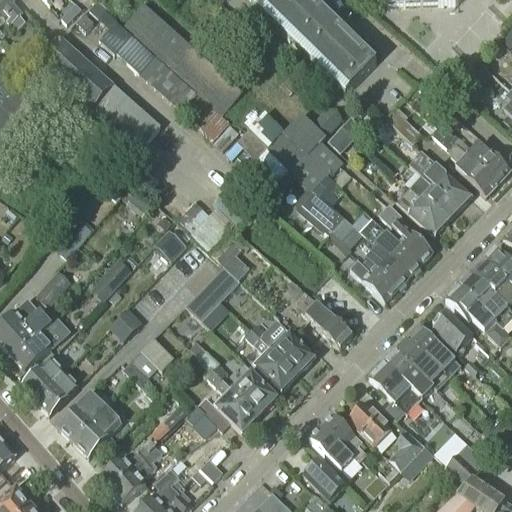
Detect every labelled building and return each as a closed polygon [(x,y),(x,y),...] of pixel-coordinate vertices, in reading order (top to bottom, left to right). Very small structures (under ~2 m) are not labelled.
[(8,0),(0,0),(0,17),(2,16),(9,24),(5,27),(12,35),(16,35),(24,28),(18,22),(20,20),(21,19),(11,8),(14,6),(8,0)] [(49,5),(54,0),(39,0),(48,11),(52,8),(49,5)] [(90,0),(95,5),(96,6),(97,6),(101,10),(109,0),(90,0)] [(250,0),(349,96),(376,68),(305,0),(250,0)] [(398,0),(386,14),(455,11),(464,0),(398,0)] [(97,6),(88,15),(97,24),(108,35),(114,28),(115,27),(104,17),(106,15),(97,6)] [(66,30),(81,15),(74,9),(59,24),(66,30)] [(74,29),(84,38),(92,29),(83,20),(74,29)] [(194,98),(119,32),(114,28),(108,35),(98,47),(113,60),(115,58),(179,115),(194,98)] [(245,49),(254,41),(245,30),(235,39),(245,49)] [(511,32),(501,46),(510,54),(511,51),(511,32)] [(138,158),(159,134),(58,45),(37,68),(38,69),(59,87),(138,158)] [(489,57),(497,64),(505,55),(497,47),(489,57)] [(479,92),(491,80),(478,68),(467,81),(479,92)] [(55,92),(59,87),(38,69),(34,73),(41,79),(26,97),(29,100),(40,110),(55,92)] [(0,136),(29,100),(26,97),(0,72),(0,136)] [(511,97),(511,95),(511,81),(510,80),(507,82),(504,78),(497,84),(510,96),(511,97)] [(511,95),(511,97),(510,96),(504,103),(509,107),(502,114),(511,122),(511,95)] [(0,172),(1,172),(44,114),(40,110),(29,100),(0,136),(0,172)] [(376,116),(363,104),(359,109),(358,113),(358,115),(358,117),(358,120),(361,122),(364,118),(369,123),(376,116)] [(333,180),(343,169),(319,148),(325,142),(325,143),(342,125),(328,112),(312,130),(302,120),(285,138),(265,155),(286,175),(297,186),(307,194),(310,197),(319,188),(330,177),(333,180)] [(385,125),(412,151),(421,142),(404,126),(406,123),(396,113),(385,125)] [(265,155),(285,138),(264,119),(247,136),(248,136),(246,138),(265,155)] [(338,135),(352,147),(353,145),(355,147),(365,137),(350,123),(338,135)] [(436,134),(430,140),(440,149),(447,142),(453,148),(457,144),(441,129),(436,134)] [(237,139),(229,132),(213,149),(222,156),(237,139)] [(339,160),(352,147),(338,135),(327,148),(339,160)] [(485,203),(498,190),(467,161),(453,148),(447,142),(440,149),(448,157),(445,160),(458,171),(455,174),(485,203)] [(467,161),(498,190),(509,177),(510,177),(496,164),(479,148),(471,157),(467,161)] [(458,216),(471,203),(432,167),(426,174),(419,182),(432,193),(458,216)] [(89,183),(117,208),(129,194),(102,169),(89,183)] [(209,262),(232,237),(230,235),(234,231),(235,233),(245,222),(243,220),(270,192),(247,171),(211,211),(215,214),(188,242),(209,262)] [(350,183),(343,176),(332,187),(339,194),(350,183)] [(458,216),(432,193),(419,182),(413,189),(407,195),(420,207),(421,205),(446,228),(458,216)] [(319,188),(310,197),(311,198),(322,207),(330,198),(326,194),(319,188)] [(324,238),(327,242),(343,225),(322,207),(311,198),(310,197),(307,194),(295,208),(296,217),(322,240),(324,238)] [(420,207),(407,195),(395,208),(433,242),(446,228),(421,205),(420,207)] [(127,210),(133,203),(126,198),(121,204),(127,210)] [(186,234),(203,216),(194,208),(177,226),(186,234)] [(396,252),(419,273),(432,259),(399,227),(402,224),(388,211),(379,221),(403,245),(397,250),(396,252)] [(170,229),(162,221),(156,228),(164,235),(170,229)] [(379,270),(385,264),(359,239),(343,225),(332,237),(345,250),(353,241),(358,245),(356,247),(359,249),(358,251),(379,270)] [(385,264),(408,284),(419,273),(396,252),(397,250),(372,226),(359,239),(385,264)] [(56,258),(67,266),(91,237),(80,228),(56,258)] [(152,252),(170,269),(186,253),(168,236),(152,252)] [(232,237),(209,262),(223,274),(237,286),(248,275),(234,262),(246,249),(232,237)] [(511,237),(502,247),(511,256),(511,237)] [(6,239),(0,245),(6,250),(12,243),(6,239)] [(511,289),(511,273),(507,269),(506,270),(493,257),(483,267),(509,291),(511,289)] [(397,296),(408,284),(385,264),(379,270),(374,274),(397,296)] [(102,309),(130,278),(118,266),(89,297),(102,309)] [(511,313),(511,289),(509,291),(483,267),(472,279),(495,302),(497,300),(511,313)] [(397,296),(374,274),(370,279),(357,268),(349,276),(384,309),(397,296)] [(223,274),(204,294),(220,308),(239,288),(237,286),(223,274)] [(70,289),(57,277),(35,302),(48,314),(70,289)] [(472,279),(458,293),(496,330),(502,335),(511,323),(511,318),(495,302),(472,279)] [(510,343),(496,330),(458,293),(445,306),(477,337),(479,334),(499,354),(510,343)] [(220,308),(204,294),(184,313),(201,328),(220,308)] [(339,356),(352,342),(306,298),(293,312),(318,335),(318,336),(339,356)] [(0,353),(1,354),(39,319),(38,318),(38,319),(27,306),(13,318),(12,318),(0,329),(0,353)] [(0,360),(8,370),(49,333),(51,332),(39,319),(1,354),(3,357),(0,359),(0,360)] [(458,362),(465,355),(462,352),(473,342),(451,321),(433,339),(458,362)] [(49,333),(8,370),(20,383),(51,355),(46,349),(59,337),(53,330),(51,332),(49,333)] [(250,337),(259,346),(266,340),(257,331),(250,337)] [(449,383),(459,372),(419,333),(407,346),(429,366),(430,365),(449,383)] [(253,352),(259,346),(250,337),(244,343),(253,352)] [(314,365),(286,337),(275,349),(266,340),(259,346),(297,383),(314,365)] [(141,357),(158,374),(161,377),(172,365),(152,346),(141,357)] [(281,399),(297,383),(259,346),(253,352),(262,361),(252,371),(281,399)] [(445,386),(449,383),(430,365),(429,366),(407,346),(395,357),(419,380),(424,375),(438,388),(443,383),(445,386)] [(147,385),(158,374),(141,357),(130,368),(141,379),(147,385)] [(392,360),(385,368),(408,391),(410,393),(413,396),(422,404),(432,393),(419,380),(395,357),(392,360)] [(36,407),(63,379),(50,365),(41,374),(22,393),(36,407)] [(474,382),(480,376),(471,367),(465,373),(474,382)] [(133,388),(141,379),(130,368),(122,377),(133,388)] [(369,384),(392,407),(406,421),(422,404),(413,396),(410,393),(408,391),(385,368),(369,384)] [(217,370),(211,377),(220,386),(227,379),(217,370)] [(230,394),(220,386),(211,377),(204,383),(223,402),(222,402),(214,410),(213,412),(209,408),(204,404),(197,412),(204,419),(203,421),(221,437),(230,428),(241,439),(258,422),(230,394)] [(246,377),(230,394),(258,422),(275,405),(246,377)] [(63,379),(36,407),(49,421),(69,402),(77,393),(63,379)] [(141,379),(133,388),(142,397),(151,388),(147,385),(141,379)] [(72,448),(106,415),(96,405),(103,398),(97,393),(57,433),(72,448)] [(163,427),(148,441),(155,449),(187,419),(178,410),(162,426),(163,427)] [(374,454),(385,442),(390,437),(363,410),(346,427),(374,454)] [(204,419),(197,412),(185,425),(192,432),(203,421),(204,419)] [(88,464),(111,440),(121,430),(106,415),(72,448),(88,464)] [(358,470),(366,462),(357,454),(362,450),(332,421),(321,433),(348,459),(350,462),(352,464),(358,470)] [(511,422),(501,434),(510,442),(511,439),(511,422)] [(321,433),(308,445),(349,485),(361,473),(358,470),(352,464),(350,462),(348,459),(321,433)] [(498,456),(510,442),(501,434),(488,448),(497,456),(498,456)] [(387,466),(399,477),(422,452),(406,437),(393,450),(398,455),(387,466)] [(484,468),(476,460),(454,439),(443,450),(455,462),(445,473),(462,491),(470,484),(484,468)] [(0,475),(15,464),(0,446),(0,475)] [(134,477),(146,467),(143,464),(155,454),(149,447),(136,457),(138,460),(127,469),(122,464),(98,484),(109,497),(134,477)] [(484,468),(497,456),(488,448),(476,460),(484,468)] [(121,511),(145,492),(141,486),(155,474),(151,468),(161,460),(155,454),(143,464),(146,467),(134,477),(109,497),(121,511)] [(213,488),(222,479),(209,465),(199,475),(213,488)] [(328,507),(345,490),(320,465),(303,482),(328,507)] [(386,491),(399,477),(387,466),(376,478),(379,481),(377,483),(386,491)] [(198,476),(191,483),(199,491),(206,484),(198,476)] [(153,503),(144,511),(168,511),(181,498),(178,495),(181,493),(176,488),(178,485),(170,477),(155,493),(159,497),(153,503)] [(364,496),(372,504),(373,505),(386,492),(386,491),(377,483),(376,483),(364,495),(364,496)] [(500,511),(504,507),(470,484),(462,491),(454,499),(455,500),(469,510),(472,511),(500,511)] [(0,511),(28,511),(15,496),(0,508),(0,511)] [(189,511),(187,509),(189,506),(181,498),(168,511),(189,511)] [(467,511),(469,510),(455,500),(442,511),(467,511)] [(272,501),(260,511),(282,511),(281,510),(272,501)] [(326,511),(317,502),(311,509),(313,510),(314,511),(326,511)]
